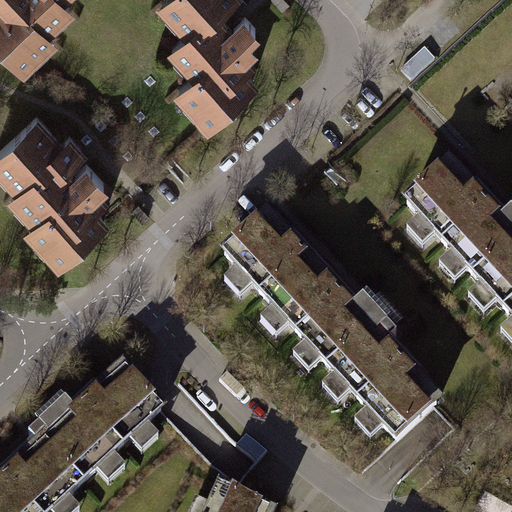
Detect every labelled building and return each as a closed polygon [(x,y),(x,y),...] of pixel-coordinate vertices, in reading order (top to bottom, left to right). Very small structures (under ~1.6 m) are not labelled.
[(2,0),(6,3),(0,9),(0,41),(25,69),(61,36),(55,30),(77,9),(68,0),(2,0)] [(254,15),(242,26),(229,12),(242,0),(173,0),(166,7),(193,36),(179,50),(204,77),(185,95),(215,128),(261,85),(245,68),(264,50),(257,42),(269,31),(254,15)] [(99,211),(116,194),(85,160),(92,153),(77,137),(70,144),(46,118),(0,160),(0,162),(25,190),(18,197),(43,224),(35,231),(66,265),(111,224),(99,211)] [(408,215),(511,327),(511,237),(454,173),(408,215)] [(230,261),(403,450),(448,409),(274,220),(230,261)] [(0,469),(0,511),(49,511),(162,411),(118,363),(0,469)] [(153,424),(135,439),(145,451),(163,436),(153,424)] [(238,449),(259,465),(270,449),(249,434),(238,449)] [(103,469),(114,479),(126,466),(115,456),(103,469)] [(253,511),(223,498),(216,511),(253,511)]
